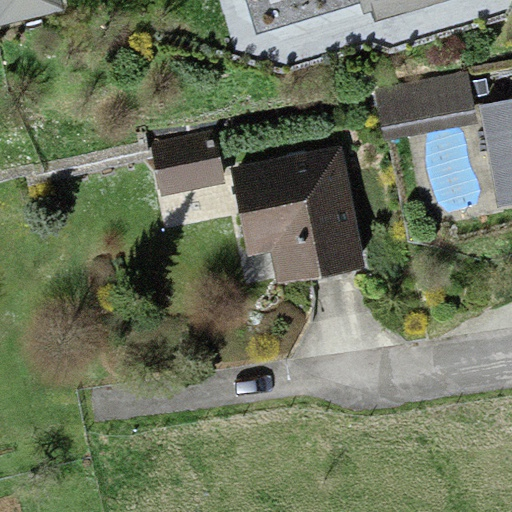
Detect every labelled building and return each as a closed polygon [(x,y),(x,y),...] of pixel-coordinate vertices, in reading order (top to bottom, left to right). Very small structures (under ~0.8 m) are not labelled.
[(0,0),(0,21),(1,29),(59,18),(55,0),(0,0)] [(257,0),(276,56),(453,0),(257,0)] [(460,80),(370,96),(379,140),(468,123),(460,80)] [(511,111),(477,116),(491,216),(511,213),(511,111)] [(331,161),(230,185),(248,256),(280,249),(290,292),(359,276),(331,161)]
